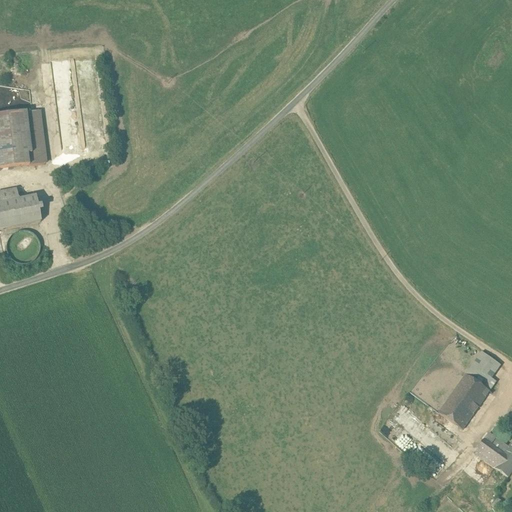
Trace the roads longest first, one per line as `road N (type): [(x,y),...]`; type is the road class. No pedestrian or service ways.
road 1 (unclassified): [(0,290),(117,249),(157,224),(295,101)]
road 2 (track): [(295,101),(388,259),(511,364)]
road 3 (unclassified): [(395,0),(295,101)]
